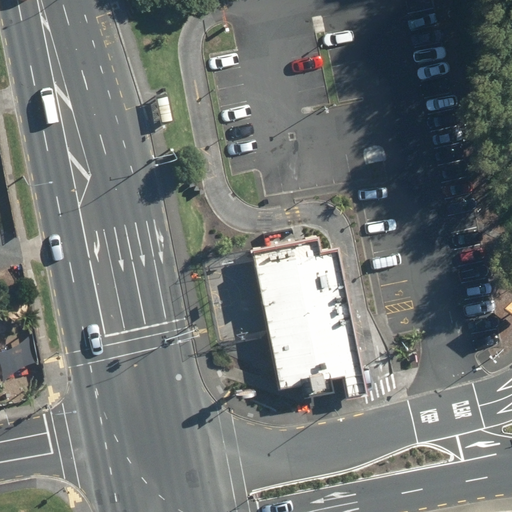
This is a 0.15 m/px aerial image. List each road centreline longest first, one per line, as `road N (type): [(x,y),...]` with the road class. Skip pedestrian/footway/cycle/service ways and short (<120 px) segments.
road 1 (primary): [(52,0),(124,348),(157,446)]
road 2 (residential): [(0,462),(157,446)]
